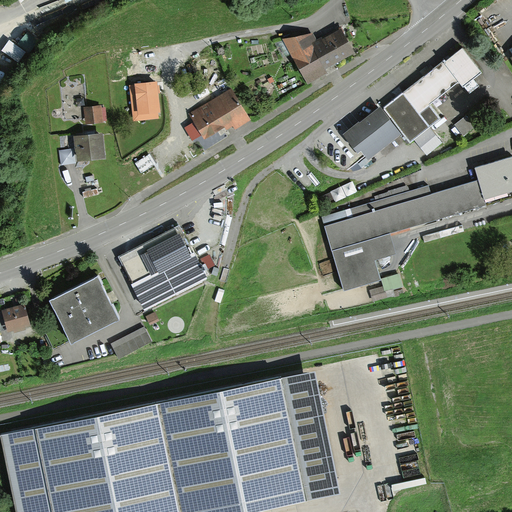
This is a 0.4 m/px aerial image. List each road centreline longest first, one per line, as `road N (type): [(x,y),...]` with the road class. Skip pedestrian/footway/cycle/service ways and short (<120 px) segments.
road 1 (primary): [(0,272),(87,239),(221,171),(461,0)]
road 2 (unknown): [(370,496),(387,439),(376,375),(360,359),(330,366),(349,459)]
road 3 (residential): [(511,202),(396,238)]
